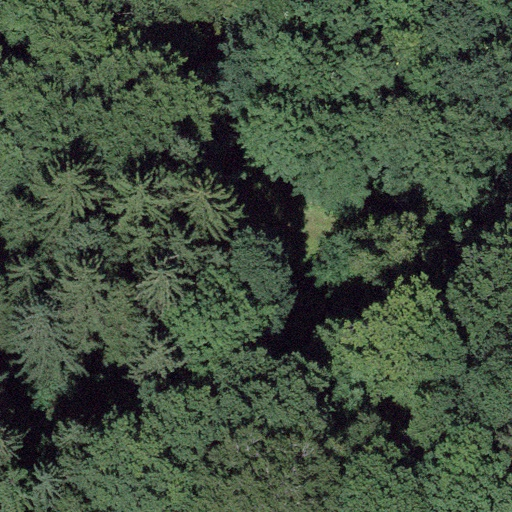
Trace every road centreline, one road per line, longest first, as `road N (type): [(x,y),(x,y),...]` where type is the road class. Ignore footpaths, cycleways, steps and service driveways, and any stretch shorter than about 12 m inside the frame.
road 1 (track): [(240,511),(259,345),(263,210),(58,41),(0,3)]
road 2 (track): [(263,210),(511,272)]
